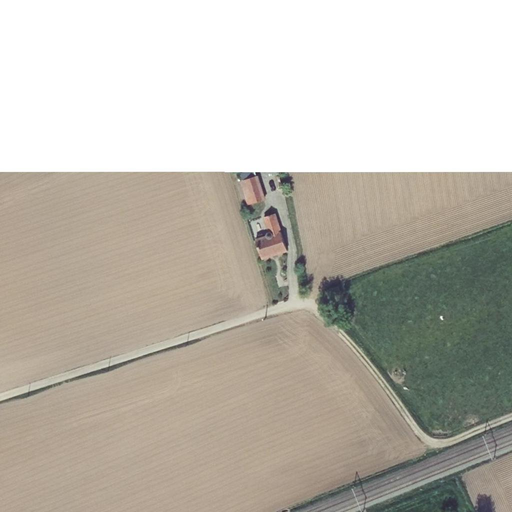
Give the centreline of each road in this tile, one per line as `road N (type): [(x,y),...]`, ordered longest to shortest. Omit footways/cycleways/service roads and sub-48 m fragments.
road 1 (unclassified): [(0,397),(294,302),(320,309)]
road 2 (track): [(320,309),(430,442),(511,417)]
